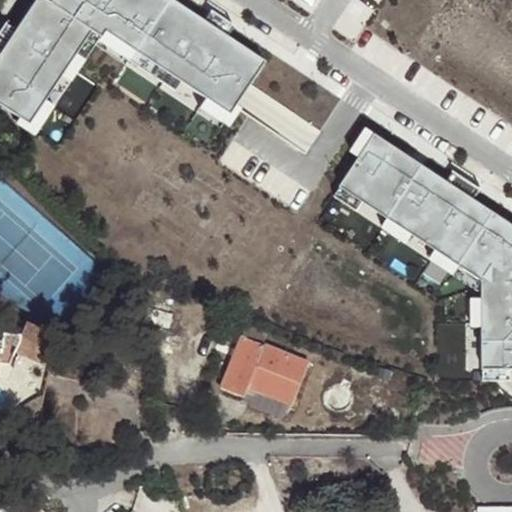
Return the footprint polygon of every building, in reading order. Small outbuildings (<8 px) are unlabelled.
[(160,0),(38,0),(0,50),(0,108),(25,125),(98,26),(223,123),(264,72),(160,0)] [(511,229),(380,142),(347,193),(485,288),(483,373),(511,373),(511,229)] [(0,362),(9,363),(14,350),(48,366),(61,338),(26,323),(21,335),(0,333),(0,362)] [(265,340),(268,331),(246,325),(244,333),(265,340)] [(291,405),(308,363),(243,336),(222,388),(243,397),(247,386),(291,405)] [(38,419),(40,398),(31,403),(23,409),(14,416),(38,419)]
